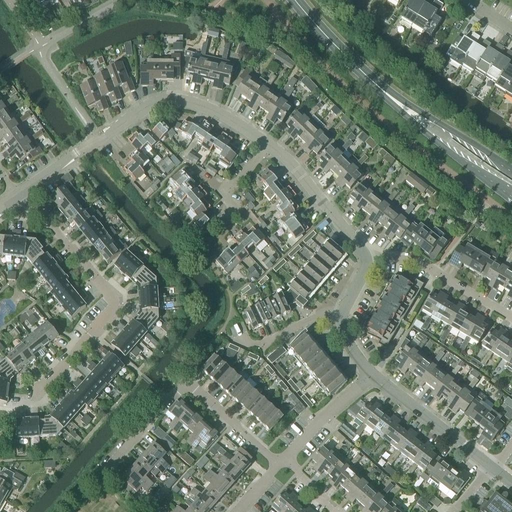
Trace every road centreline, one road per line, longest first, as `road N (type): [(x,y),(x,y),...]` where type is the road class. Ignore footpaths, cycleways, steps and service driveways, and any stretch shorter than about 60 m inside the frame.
road 1 (residential): [(269,143),(213,111),(165,101),(20,190)]
road 2 (residential): [(38,389),(116,302),(20,190)]
road 3 (residential): [(107,471),(180,385),(277,464)]
road 4 (secondary): [(449,142),(377,84),(295,0)]
road 5 (residential): [(511,319),(432,268),(365,256)]
road 6 (residential): [(492,469),(371,374)]
road 7 (residential): [(365,256),(269,143)]
road 8 (residential): [(277,464),(371,374)]
